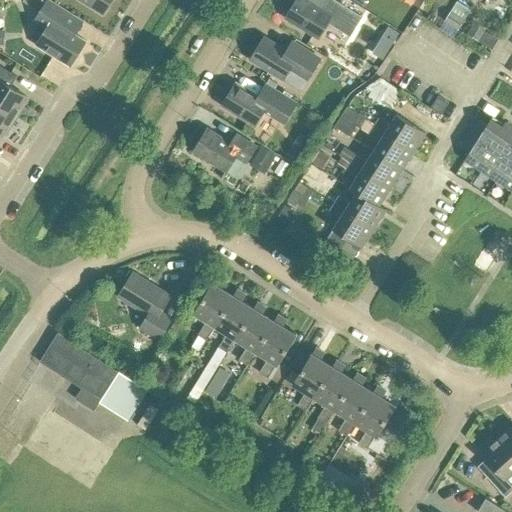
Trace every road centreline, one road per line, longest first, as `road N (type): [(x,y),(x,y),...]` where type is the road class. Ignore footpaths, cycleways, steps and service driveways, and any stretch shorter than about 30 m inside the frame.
road 1 (residential): [(0,216),(72,97),(110,70),(152,0)]
road 2 (residential): [(144,238),(141,172),(244,0)]
road 3 (unclassified): [(351,320),(201,236),(144,238)]
road 4 (residential): [(351,320),(444,171)]
road 5 (residential): [(393,511),(469,390)]
road 6 (unclassified): [(469,390),(351,320)]
